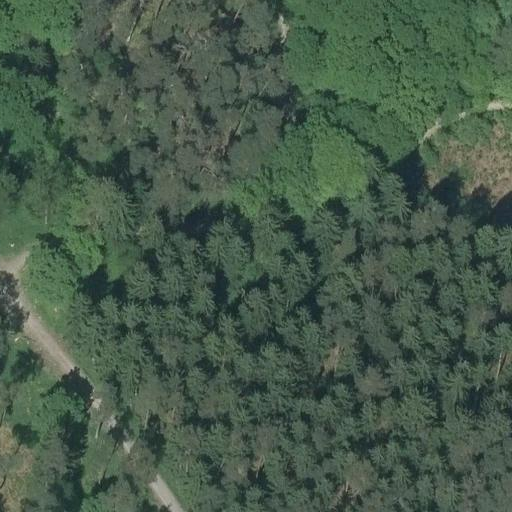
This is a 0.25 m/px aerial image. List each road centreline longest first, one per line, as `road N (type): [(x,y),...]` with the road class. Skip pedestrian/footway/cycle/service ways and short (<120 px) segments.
road 1 (unknown): [(511,107),(453,117),(404,139),(291,213),(236,232)]
road 2 (track): [(173,511),(0,281)]
road 3 (unknown): [(236,232),(91,236),(46,247),(0,279)]
road 4 (unknown): [(280,0),(280,139),(258,202),(236,232)]
